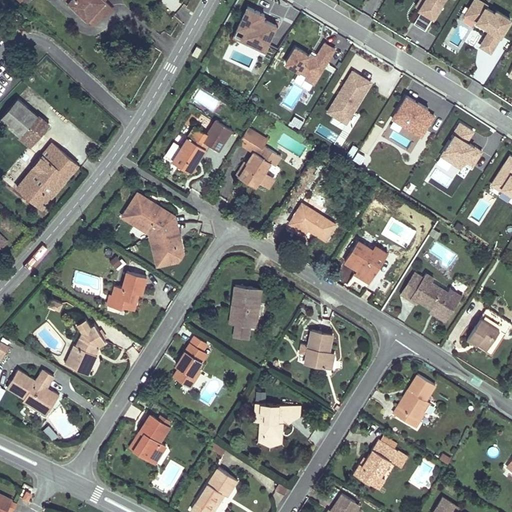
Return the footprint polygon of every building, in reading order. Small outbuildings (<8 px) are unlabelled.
[(67,0),(84,16),(92,8),(90,6),(93,2),(104,12),(105,13),(109,14),(113,10),(112,6),(105,0),(67,0)] [(443,0),(418,0),(415,6),(421,9),(413,22),(425,30),(433,17),(435,18),(441,8),(439,7),(443,0)] [(487,5),(480,0),(474,0),(466,14),(477,20),(476,23),(485,29),(487,26),(491,29),(481,45),(490,51),(510,18),(496,10),(495,12),(486,7),(487,5)] [(92,24),(104,12),(93,2),(90,6),(92,8),(84,16),(92,24)] [(268,18),(250,10),(237,38),(269,51),(279,28),(267,22),(268,18)] [(334,49),(323,42),(314,56),(309,53),(308,55),(295,47),(285,63),(306,76),(304,78),(313,84),(334,49)] [(369,81),(352,71),(344,84),(345,85),(330,107),(347,118),(365,90),(364,89),(369,81)] [(290,109),(303,90),(294,84),(282,103),(290,109)] [(428,108),(406,95),(392,119),(404,126),(408,120),(425,130),(433,116),(426,111),(428,108)] [(17,97),(0,117),(19,135),(18,136),(28,144),(31,141),(32,142),(48,123),(17,97)] [(294,114),(289,124),(300,129),(304,120),(294,114)] [(195,124),(173,159),(191,171),(209,143),(219,150),(232,129),(217,119),(208,132),(195,124)] [(425,130),(408,120),(404,126),(421,136),(425,130)] [(472,131),(459,122),(452,133),(454,134),(440,155),(451,163),(455,157),(463,162),(465,160),(472,165),(481,151),(466,141),(472,131)] [(267,139),(248,127),(246,130),(265,142),(267,139)] [(265,142),(246,130),(239,141),(254,151),(258,154),(264,144),(265,142)] [(42,207),(78,163),(53,142),(43,154),(44,154),(17,186),(42,207)] [(254,151),(247,162),(248,163),(239,176),(255,186),(259,180),(265,171),(271,162),(275,164),(281,155),(264,144),(258,154),(254,151)] [(511,156),(509,155),(490,184),(499,190),(501,188),(511,195),(511,156)] [(463,162),(455,157),(451,163),(460,168),(463,162)] [(239,176),(248,163),(247,162),(244,161),(236,174),(239,176)] [(265,171),(259,180),(268,187),(274,177),(265,171)] [(177,238),(175,228),(173,229),(170,215),(152,203),(151,205),(146,202),(149,198),(138,191),(123,215),(145,229),(150,228),(153,223),(156,225),(158,233),(150,234),(156,258),(163,256),(164,263),(178,260),(183,253),(181,244),(176,245),(174,238),(177,238)] [(484,192),(468,219),(479,225),(495,198),(484,192)] [(149,198),(146,202),(151,205),(152,203),(170,215),(173,229),(175,228),(177,238),(174,238),(176,245),(181,244),(175,215),(149,198)] [(325,240),(336,223),(302,202),(289,222),(305,232),(308,228),(325,240)] [(150,228),(145,229),(150,232),(150,234),(158,233),(156,225),(153,223),(150,228)] [(433,228),(430,234),(436,237),(439,232),(433,228)] [(372,249),(358,240),(345,260),(358,268),(361,270),(358,275),(370,281),(385,257),(372,249)] [(372,249),(385,257),(387,253),(375,245),(372,249)] [(116,255),(111,260),(117,267),(122,262),(116,255)] [(163,256),(156,258),(157,265),(164,263),(163,256)] [(146,275),(127,270),(122,286),(115,284),(112,294),(116,295),(113,305),(121,308),(124,306),(134,309),(136,300),(133,295),(135,291),(138,292),(141,293),(146,275)] [(411,296),(424,276),(415,271),(401,293),(417,303),(419,301),(411,296)] [(424,276),(411,296),(419,301),(420,299),(431,307),(448,317),(459,299),(447,291),(432,281),(434,278),(426,272),(424,276)] [(262,288),(235,284),(233,302),(238,302),(234,335),(248,337),(250,325),(256,325),(262,288)] [(447,291),(459,299),(462,294),(450,287),(447,291)] [(106,304),(113,305),(116,295),(112,294),(109,293),(106,304)] [(49,305),(59,310),(63,302),(52,298),(49,305)] [(446,320),(448,317),(431,307),(429,310),(446,320)] [(487,349),(499,329),(505,333),(511,323),(486,308),(468,337),(478,343),(487,349)] [(70,353),(74,355),(69,365),(80,370),(83,364),(91,368),(97,354),(95,353),(99,345),(105,340),(94,322),(90,325),(85,317),(76,323),(82,331),(76,344),(74,343),(70,353)] [(307,353),(306,363),(332,367),(334,352),(329,351),(332,333),(312,329),(309,344),(301,343),(300,352),(307,353)] [(207,343),(194,335),(180,357),(184,359),(179,366),(174,375),(190,386),(201,369),(197,367),(207,353),(203,350),(207,343)] [(478,343),(468,337),(467,339),(476,345),(478,343)] [(74,355),(70,353),(65,363),(69,365),(74,355)] [(88,373),(91,368),(83,364),(80,370),(88,373)] [(44,391),(47,386),(37,379),(19,368),(7,387),(24,398),(26,395),(29,397),(26,402),(34,407),(36,404),(46,410),(54,397),(44,391)] [(44,369),(37,379),(47,386),(54,375),(44,369)] [(398,405),(393,413),(415,426),(420,419),(417,417),(428,400),(426,399),(435,383),(418,372),(408,388),(411,390),(401,407),(398,405)] [(59,393),(47,386),(44,391),(54,397),(46,410),(36,404),(34,407),(46,415),(59,393)] [(398,405),(401,407),(411,390),(408,388),(398,405)] [(256,392),(256,399),(265,400),(265,392),(256,392)] [(430,402),(428,400),(417,417),(420,419),(430,402)] [(300,404),(256,402),(255,420),(260,420),(260,431),(263,431),(263,438),(270,441),(278,438),(279,431),(282,431),(283,421),(278,420),(279,413),(283,417),(288,422),(296,413),(300,416),(300,404)] [(288,422),(300,416),(296,413),(288,422)] [(142,436),(134,449),(152,460),(157,453),(160,455),(166,446),(159,441),(169,426),(168,425),(158,418),(150,414),(140,430),(146,434),(144,438),(142,436)] [(158,418),(168,425),(171,421),(160,414),(158,418)] [(144,438),(146,434),(140,430),(138,434),(130,446),(134,449),(142,436),(144,438)] [(263,431),(260,431),(259,439),(270,444),(282,440),(282,431),(279,431),(278,438),(270,441),(263,438),(263,431)] [(382,439),(394,447),(397,442),(385,434),(382,439)] [(382,439),(379,437),(367,457),(362,463),(360,462),(353,472),(379,488),(385,478),(381,476),(392,459),(398,449),(394,447),(382,439)] [(225,447),(214,440),(210,447),(221,454),(225,447)] [(398,449),(392,459),(401,465),(408,455),(398,449)] [(440,458),(448,463),(451,458),(442,453),(440,458)] [(218,466),(191,509),(196,511),(212,511),(217,505),(223,496),(221,495),(223,492),(224,493),(227,495),(237,479),(218,466)] [(289,487),(280,482),(275,490),(284,496),(289,487)] [(331,509),(329,508),(326,511),(348,511),(356,501),(342,492),(331,509)] [(0,506),(7,510),(8,508),(12,501),(12,499),(0,493),(0,506)] [(459,506),(442,496),(431,511),(460,511),(457,510),(459,506)] [(354,511),(360,504),(356,501),(348,511),(354,511)]
